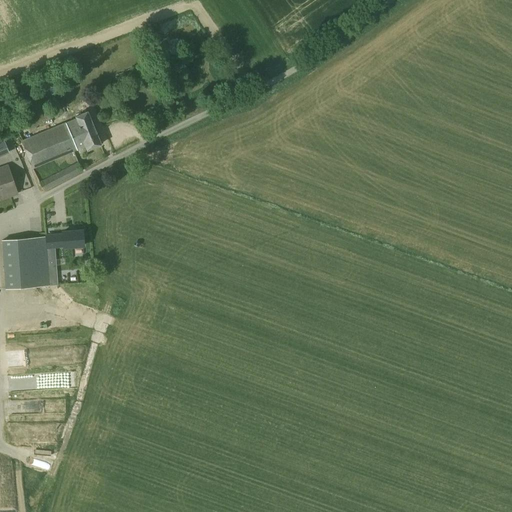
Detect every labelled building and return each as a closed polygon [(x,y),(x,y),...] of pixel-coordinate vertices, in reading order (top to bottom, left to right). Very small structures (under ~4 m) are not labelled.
[(67,122),(33,135),(30,129),(20,133),(23,139),(21,140),(22,144),(33,169),(77,151),(77,150),(88,146),(89,149),(101,144),(87,112),(75,117),(76,118),(67,122)] [(3,138),(0,139),(0,157),(10,153),(3,138)] [(83,171),(78,162),(39,181),(44,191),(83,171)] [(0,201),(18,195),(8,164),(0,167),(0,201)] [(82,230),(62,232),(62,230),(49,231),(49,237),(46,237),(46,236),(1,240),(5,289),(50,286),(50,285),(57,284),(57,271),(49,272),(47,248),(63,247),(64,248),(84,247),(82,230)]
